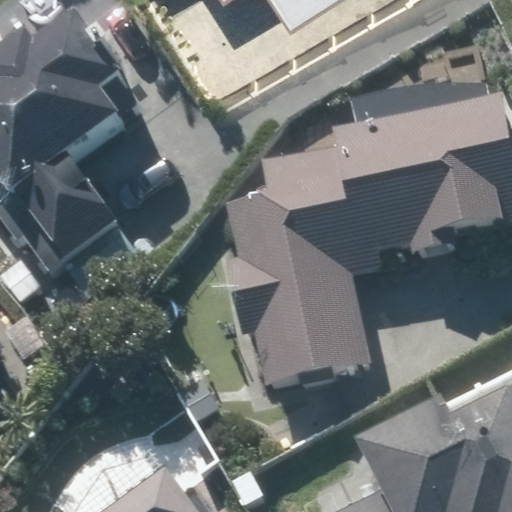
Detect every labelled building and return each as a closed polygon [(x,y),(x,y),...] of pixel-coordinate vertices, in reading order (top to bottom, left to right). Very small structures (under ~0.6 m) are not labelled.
[(292,0),(301,14),(322,0),(292,0)] [(0,201),(60,284),(139,227),(94,166),(147,127),(128,101),(151,85),(105,21),(61,53),(53,42),(0,80),(0,201)] [(282,205),(240,214),(250,265),(241,266),(256,342),(265,341),(276,393),(382,372),(364,281),(479,257),(475,238),(511,232),(511,104),(350,137),(354,155),(275,171),(282,205)] [(0,428),(38,400),(9,363),(22,352),(0,323),(0,428)] [(403,495),(368,511),(511,511),(511,417),(483,431),(473,409),(382,453),(403,495)] [(216,511),(191,479),(145,511),(216,511)]
